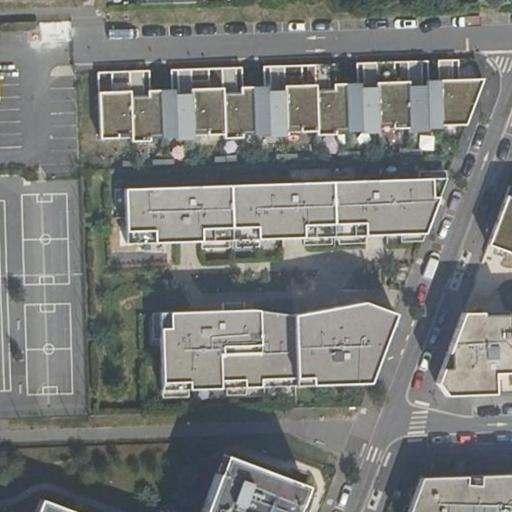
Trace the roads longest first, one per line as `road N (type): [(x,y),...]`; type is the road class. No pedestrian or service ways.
road 1 (residential): [(511,36),(81,49)]
road 2 (residential): [(439,281),(511,79)]
road 3 (residential): [(387,427),(439,281)]
road 4 (residential): [(387,427),(511,422)]
